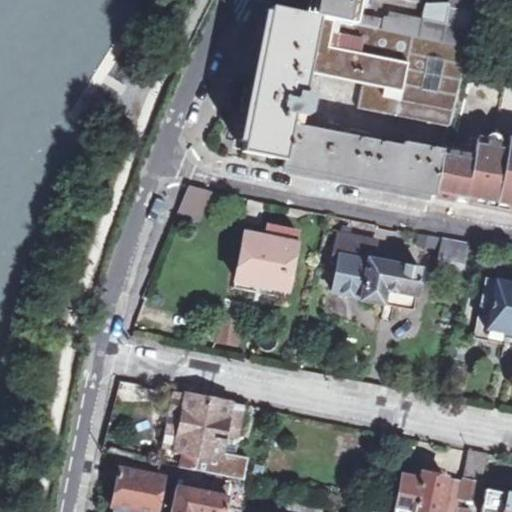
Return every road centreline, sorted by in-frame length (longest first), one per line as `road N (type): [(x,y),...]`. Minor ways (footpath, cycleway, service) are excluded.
road 1 (residential): [(101,354),(511,436)]
road 2 (unclassified): [(511,236),(161,163)]
road 3 (residential): [(101,354),(161,163)]
road 4 (residential): [(161,163),(236,0)]
road 5 (residential): [(74,511),(101,354)]
